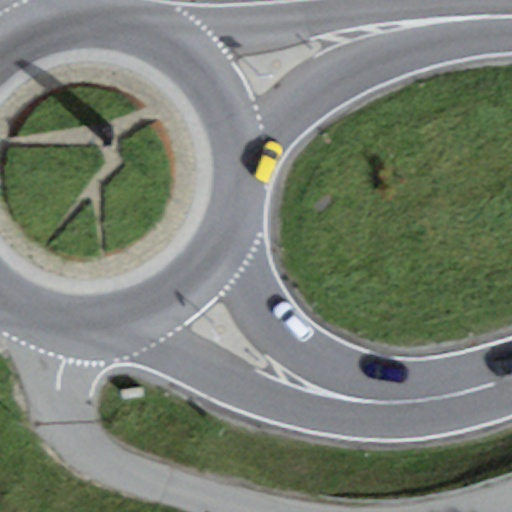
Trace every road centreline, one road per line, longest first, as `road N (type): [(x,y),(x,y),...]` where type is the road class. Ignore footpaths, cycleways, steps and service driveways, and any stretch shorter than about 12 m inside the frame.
road 1 (secondary): [(162,280),(229,340),(318,391),(413,404),(511,374)]
road 2 (track): [(67,299),(58,378),(75,437),(132,474),(270,511)]
road 3 (secondary): [(511,18),(372,33),(196,97)]
road 4 (secondary): [(162,280),(192,252),(212,216),(220,176),(214,135),(196,97)]
road 5 (secondary): [(196,97),(138,51),(101,42),(28,56)]
road 6 (secondary): [(0,267),(36,292),(78,302),(122,298),(162,280)]
